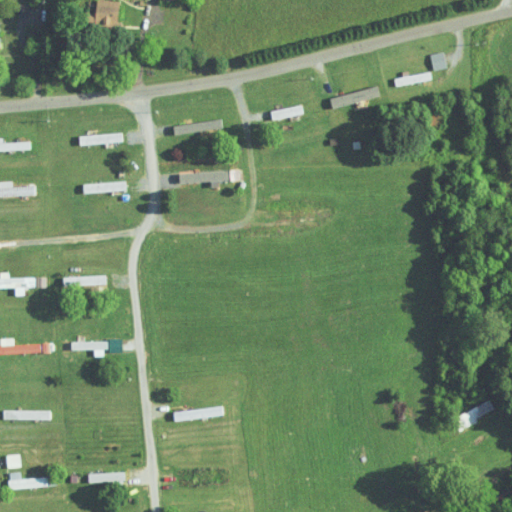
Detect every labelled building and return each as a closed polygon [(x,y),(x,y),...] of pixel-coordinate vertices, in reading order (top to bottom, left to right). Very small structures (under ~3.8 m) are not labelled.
[(437,61),(433,44),(419,48),(423,64),(437,61)] [(325,102),(372,89),(369,78),(322,92),(325,102)] [(198,177),(198,185),(209,184),(208,175),(228,173),(227,163),(182,167),(182,169),(172,170),(173,179),(198,177)] [(299,220),(298,209),(291,209),(291,201),(269,203),(270,221),(299,220)] [(0,271),(0,281),(6,281),(7,289),(17,288),(17,281),(27,281),(27,270),(0,271)] [(63,333),(62,343),(85,344),(85,350),(95,350),(95,346),(112,346),(113,334),(63,333)] [(38,337),(0,337),(0,347),(38,346),(38,337)] [(11,473),(11,465),(0,465),(0,470),(1,482),(24,481),(24,472),(11,473)]
